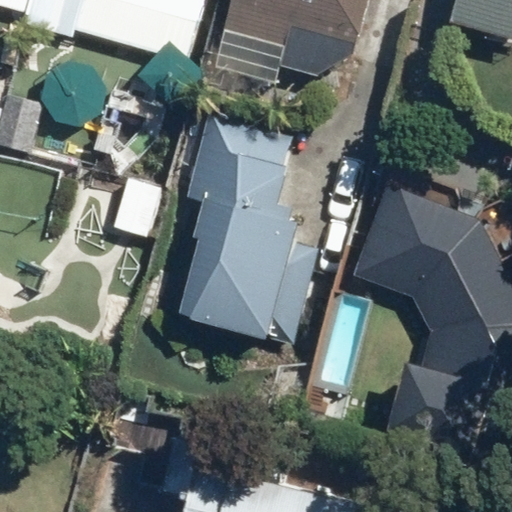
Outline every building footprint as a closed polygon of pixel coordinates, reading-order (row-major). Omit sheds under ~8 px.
[(0,0),(0,5),(37,16),(41,0),(0,0)] [(41,0),(37,16),(35,26),(81,39),(83,31),(193,62),(210,0),(41,0)] [(234,0),(226,33),(287,49),(283,65),(337,79),(343,57),(355,60),(371,0),(234,0)] [(511,0),(460,0),(454,22),(511,39),(511,0)] [(211,115),(188,199),(205,204),(196,236),(202,238),(192,276),(306,308),(322,253),(303,247),(305,241),(296,238),(300,222),(292,220),(296,209),(280,204),(290,168),(284,167),(292,137),(211,115)] [(511,198),(387,164),(357,276),(415,297),(433,331),(423,369),(410,365),(388,444),(444,460),(511,210),(511,198)] [(130,173),(115,226),(142,234),(158,181),(130,173)] [(352,403),(375,306),(339,297),(316,394),(352,403)] [(379,511),(381,503),(283,481),(287,464),(179,436),(165,489),(193,497),(189,511),(379,511)]
